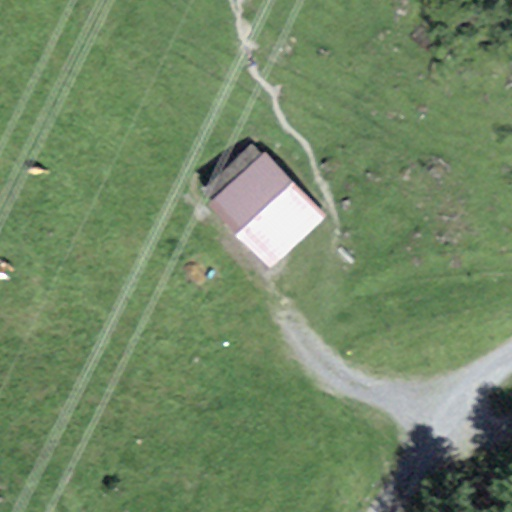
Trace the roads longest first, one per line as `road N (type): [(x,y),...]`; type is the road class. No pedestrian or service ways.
road 1 (track): [(278,318),(342,381),(448,411)]
road 2 (track): [(430,440),(511,346)]
